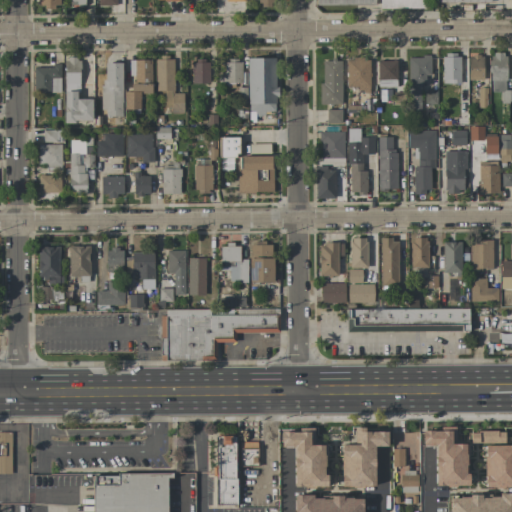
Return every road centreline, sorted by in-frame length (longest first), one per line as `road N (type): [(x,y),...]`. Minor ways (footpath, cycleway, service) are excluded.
road 1 (residential): [(511,215),(0,220)]
road 2 (residential): [(511,30),(0,35)]
road 3 (secondary): [(0,393),(493,390)]
road 4 (residential): [(19,393),(16,0)]
road 5 (residential): [(297,392),(295,0)]
